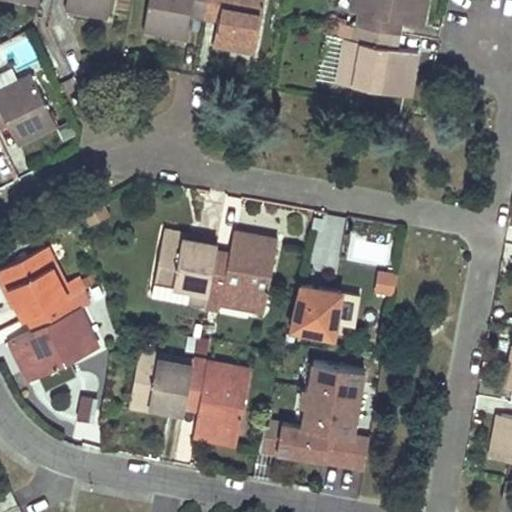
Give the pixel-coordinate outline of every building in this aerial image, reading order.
[(65,0),(64,9),(107,18),(110,0),(65,0)] [(148,0),(148,2),(143,31),(184,39),(186,39),(190,16),(203,18),(206,0),(148,0)] [(211,43),(256,51),(261,23),(265,0),(206,0),(203,18),(215,21),(211,43)] [(357,10),(354,24),(378,28),(401,32),(403,18),(425,22),(428,0),(348,0),(347,9),(357,10)] [(379,89),(411,94),(420,50),(398,46),(401,32),(378,28),(354,24),(345,22),(339,21),(336,35),(343,36),(334,81),(350,84),(367,87),(379,89)] [(0,127),(8,123),(18,145),(58,126),(45,99),(31,70),(0,85),(0,127)] [(0,171),(3,181),(16,178),(9,154),(0,156),(0,171)] [(90,223),(109,214),(101,195),(81,205),(90,223)] [(157,260),(154,279),(172,282),(171,286),(190,289),(208,293),(212,269),(213,266),(216,246),(217,239),(203,237),(199,236),(182,233),(183,229),(164,226),(157,260)] [(219,304),(263,312),(271,272),(278,235),(238,227),(233,227),(229,249),(216,246),(213,266),(212,269),(208,293),(206,306),(205,309),(218,311),(219,304)] [(49,242),(41,246),(66,296),(74,292),(49,242)] [(19,303),(25,316),(35,311),(66,296),(41,246),(1,267),(19,303)] [(1,267),(0,266),(0,281),(12,307),(19,303),(1,267)] [(382,268),(379,289),(394,292),(398,271),(382,268)] [(303,327),(333,332),(340,288),(300,282),(291,324),(303,327)] [(15,336),(35,376),(99,344),(79,305),(87,301),(80,289),(74,292),(66,296),(35,311),(41,323),(31,328),(15,336)] [(35,311),(25,316),(31,328),(41,323),(35,311)] [(15,336),(9,339),(29,379),(35,376),(15,336)] [(194,355),(140,346),(139,354),(193,363),(194,355)] [(131,401),(170,408),(184,411),(185,409),(187,399),(193,363),(139,354),(131,401)] [(192,437),(236,445),(251,365),(208,357),(207,366),(193,363),(187,399),(199,401),(197,411),(192,437)] [(303,404),(299,422),(281,419),(266,416),(262,434),(259,451),(267,452),(276,454),(276,452),(300,456),(323,460),(323,462),(332,463),(347,466),(356,468),(360,468),(364,469),(370,436),(366,435),(362,434),(354,433),(354,430),(358,412),(363,384),(363,382),(366,368),(338,363),(310,358),(306,385),(300,385),(297,403),(303,404)] [(95,395),(82,393),(78,417),(91,419),(95,395)] [(199,401),(187,399),(185,409),(197,411),(199,401)] [(170,408),(131,401),(130,407),(169,414),(170,408)] [(495,414),(488,455),(511,459),(511,415),(496,412),(495,414)] [(500,497),(511,499),(511,479),(504,478),(500,497)]
